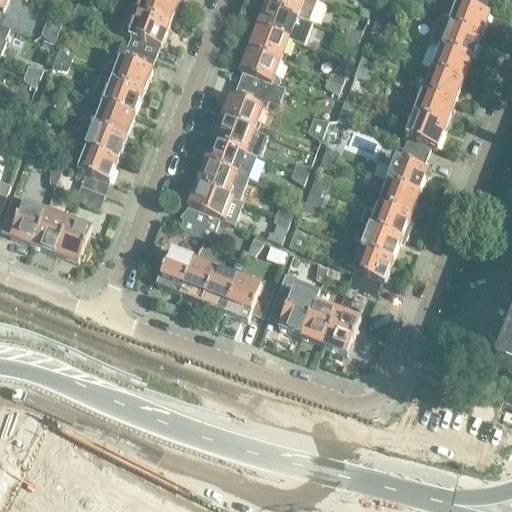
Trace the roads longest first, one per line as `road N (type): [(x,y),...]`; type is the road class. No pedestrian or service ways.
road 1 (residential): [(511,67),(376,400),(113,309)]
road 2 (unclassified): [(113,309),(227,0)]
road 3 (motorway): [(441,483),(325,446),(265,438),(203,451)]
road 4 (motorway): [(203,451),(0,356)]
road 5 (motorway): [(340,511),(203,451)]
road 6 (residential): [(113,309),(0,266)]
